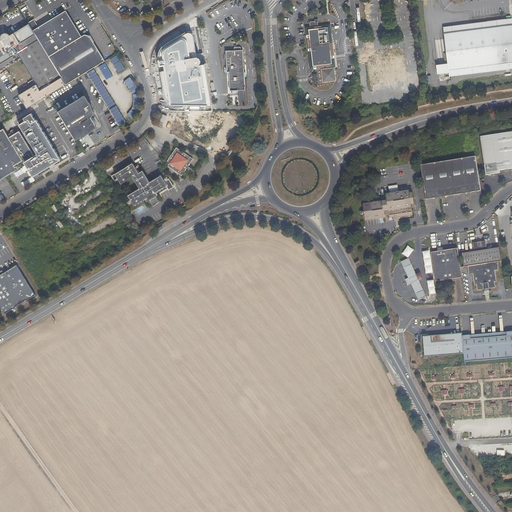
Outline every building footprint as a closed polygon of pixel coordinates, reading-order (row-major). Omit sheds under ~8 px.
[(86,34),(82,36),(67,10),(39,27),(36,22),(30,25),(29,24),(0,41),(0,64),(18,53),(36,84),(19,95),(27,108),(66,84),(106,60),(90,35),(86,34)] [(511,69),(511,68),(451,76),(451,72),(440,73),(439,66),(450,64),(445,28),(511,20),(511,21),(511,18),(472,24),(444,28),(449,64),(437,65),(438,75),(450,73),(450,77),(511,69)] [(318,19),(314,19),(315,21),(310,21),(309,23),(311,35),(309,35),(313,66),(318,66),(318,67),(319,67),(324,67),(324,69),(323,70),(324,79),(326,81),(334,80),(335,78),(334,70),(333,68),(327,69),(327,66),(333,66),(334,64),(334,60),(332,59),(332,53),(333,52),(332,43),(330,42),(329,27),(327,27),(327,25),(318,26),(318,23),(319,23),(318,19)] [(451,76),(511,68),(511,21),(511,20),(445,28),(450,64),(439,66),(440,73),(451,72),(451,76)] [(229,72),(230,90),(245,90),(243,50),(241,50),(240,47),(234,47),(234,50),(226,51),(227,72),(229,72)] [(376,81),(405,78),(402,51),(399,51),(399,48),(376,50),(377,54),(373,54),(376,81)] [(119,71),(124,68),(119,61),(114,64),(119,71)] [(100,89),(105,85),(96,75),(91,79),(100,89)] [(85,95),(58,111),(76,139),(81,136),(82,138),(97,127),(96,124),(93,120),(92,117),(91,116),(93,115),(94,112),(93,109),(91,104),(86,96),(85,95)] [(108,104),(110,107),(109,108),(120,126),(126,123),(114,101),(108,104)] [(31,122),(37,119),(32,112),(27,115),(30,120),(31,122)] [(15,133),(9,137),(23,160),(33,177),(50,166),(50,167),(51,167),(52,167),(53,167),(53,166),(54,166),(54,165),(53,164),(61,160),(37,119),(31,122),(30,120),(27,115),(17,121),(37,154),(30,158),(15,133)] [(207,129),(209,120),(192,116),(187,136),(210,141),(212,130),(207,129)] [(15,166),(15,165),(23,160),(9,137),(3,128),(0,130),(0,180),(19,169),(17,166),(15,166)] [(511,131),(480,136),(486,175),(500,173),(500,170),(511,168),(511,131)] [(183,173),(192,157),(175,148),(166,164),(183,173)] [(426,200),(481,191),(476,156),(420,165),(426,200)] [(158,195),(156,192),(166,186),(169,190),(174,186),(169,178),(165,181),(161,175),(149,182),(142,170),(138,173),(132,163),(114,173),(121,184),(133,177),(139,188),(128,195),(134,205),(145,198),(147,201),(148,201),(149,203),(151,203),(154,201),(152,198),(157,195),(158,195)] [(390,215),(397,214),(398,217),(413,214),(411,204),(414,204),(412,189),(409,189),(409,191),(386,194),(386,197),(381,198),(382,201),(371,203),(373,219),(385,218),(385,215),(389,214),(390,215)] [(158,199),(158,197),(157,195),(152,198),(154,201),(151,203),(152,206),(159,202),(158,199)] [(48,219),(59,210),(54,204),(43,213),(48,219)] [(497,262),(501,262),(499,248),(487,249),(485,241),(473,243),(474,251),(462,253),(464,267),(468,267),(497,262)] [(402,254),(409,257),(414,249),(407,245),(402,254)] [(437,251),(430,252),(435,281),(462,277),(460,268),(458,248),(443,250),(442,247),(437,248),(437,251)] [(495,270),(499,270),(497,262),(468,267),(469,275),(473,274),(474,285),(476,284),(477,290),(484,289),(484,291),(489,290),(488,288),(495,287),(495,282),(497,281),(495,270)] [(412,264),(404,268),(408,278),(416,274),(412,264)] [(405,279),(408,285),(411,284),(419,280),(421,279),(422,277),(421,274),(419,273),(416,274),(408,278),(405,279)] [(429,294),(436,293),(433,279),(427,280),(429,294)] [(423,290),(419,280),(411,284),(415,294),(423,290)] [(462,335),(464,354),(464,361),(477,360),(510,358),(511,357),(511,331),(507,331),(507,335),(470,338),(470,334),(462,335)] [(422,336),(424,357),(464,354),(462,335),(462,333),(422,336)]
